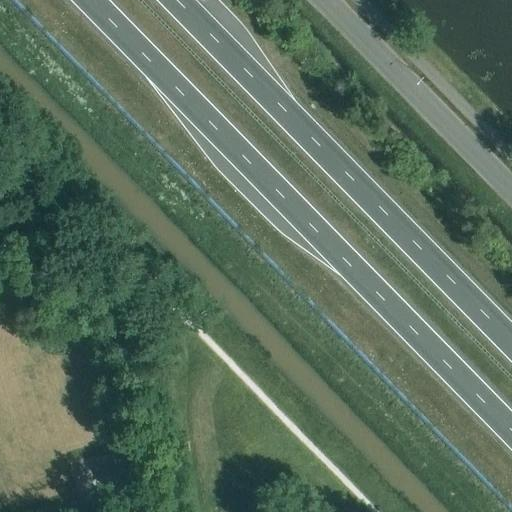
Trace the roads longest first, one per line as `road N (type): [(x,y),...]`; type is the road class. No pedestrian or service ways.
road 1 (trunk): [(87,0),(511,435)]
road 2 (trunk): [(511,342),(174,0)]
road 3 (tertiary): [(511,204),(317,0)]
